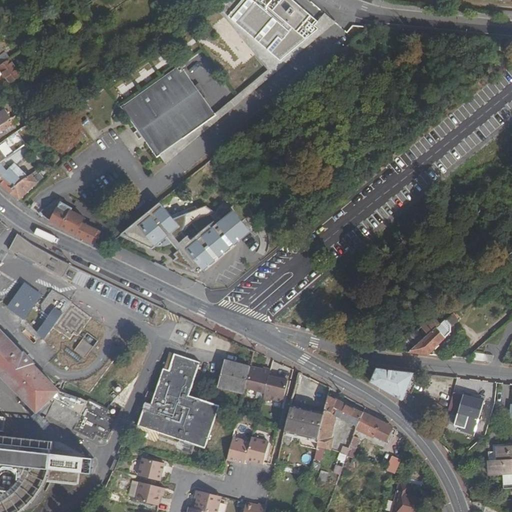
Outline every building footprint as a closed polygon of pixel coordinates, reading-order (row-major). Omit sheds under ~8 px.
[(229,0),(219,8),(279,61),(319,27),(313,22),(317,18),(295,0),(229,0)] [(22,6),(19,1),(17,2),(6,10),(9,15),(22,6)] [(367,38),(362,33),(337,55),(345,64),(362,50),(360,48),(365,44),(367,38)] [(0,56),(0,64),(10,58),(6,52),(0,56)] [(0,76),(4,74),(10,82),(21,74),(10,58),(0,64),(0,76)] [(122,105),(158,156),(217,116),(182,66),(127,104),(126,102),(122,105)] [(82,127),(83,128),(98,117),(87,102),(71,113),(82,127)] [(17,114),(20,118),(26,114),(23,109),(20,111),(17,114)] [(0,143),(4,140),(0,134),(0,133),(13,124),(13,123),(20,118),(17,114),(0,125),(0,143)] [(82,137),(87,133),(83,128),(82,127),(77,130),(82,137)] [(0,162),(15,151),(11,146),(9,147),(4,140),(0,143),(0,162)] [(0,180),(12,192),(29,175),(22,168),(26,164),(22,160),(33,151),(28,143),(24,145),(15,151),(0,162),(0,180)] [(12,192),(20,199),(38,181),(36,178),(33,174),(29,175),(12,192)] [(67,228),(96,242),(101,231),(83,220),(87,213),(73,205),(74,203),(64,198),(52,220),(67,228)] [(161,202),(121,235),(153,249),(154,248),(157,248),(160,247),(163,245),(167,243),(169,240),(175,248),(171,252),(174,255),(170,258),(202,272),(207,267),(209,269),(253,231),(244,220),(253,212),(242,198),(216,219),(212,213),(215,211),(206,205),(197,209),(196,206),(172,215),(161,202)] [(30,246),(18,236),(10,250),(34,264),(36,262),(85,290),(92,277),(43,253),(30,246)] [(24,321),(42,296),(32,291),(30,293),(25,289),(12,307),(18,311),(17,312),(24,321)] [(78,336),(91,318),(72,305),(71,304),(66,298),(54,291),(43,305),(44,313),(45,314),(42,319),(47,323),(37,335),(44,341),(53,329),(61,335),(62,334),(70,340),(74,335),(76,337),(78,336)] [(407,307),(414,316),(421,310),(423,312),(427,310),(425,306),(427,305),(425,301),(423,303),(418,298),(407,307)] [(428,322),(397,349),(412,350),(447,320),(455,313),(450,307),(446,311),(444,310),(437,316),(436,315),(428,322)] [(94,339),(103,326),(93,319),(84,331),(94,339)] [(412,350),(431,353),(453,332),(452,325),(447,320),(412,350)] [(186,350),(197,327),(184,321),(184,328),(175,345),(186,350)] [(0,511),(26,511),(31,509),(39,501),(46,491),(51,481),(53,475),(56,464),(58,453),(58,448),(0,442),(0,374),(39,414),(48,419),(47,422),(65,431),(66,428),(93,441),(96,437),(106,442),(116,422),(106,417),(109,412),(89,402),(86,408),(58,395),(59,392),(34,366),(35,364),(25,355),(24,356),(0,330),(0,511)] [(86,361),(95,349),(84,341),(75,353),(86,361)] [(476,352),(475,358),(493,360),(494,354),(476,352)] [(172,356),(170,355),(167,354),(161,374),(166,375),(172,356)] [(198,364),(172,356),(166,375),(161,374),(154,395),(151,407),(145,405),(137,428),(205,450),(218,408),(188,398),(198,364)] [(246,390),(251,370),(251,369),(227,362),(220,388),(244,394),(246,390)] [(371,384),(403,402),(415,374),(376,369),(371,384)] [(269,378),(270,372),(264,370),(263,373),(251,370),(246,390),(257,393),(265,395),(269,378)] [(283,404),(288,383),(269,378),(265,395),(263,401),(270,403),(271,401),(283,404)] [(133,427),(134,428),(137,428),(145,405),(150,394),(146,393),(133,427)] [(263,401),(265,395),(257,393),(256,400),(263,401)] [(154,395),(150,394),(145,405),(151,407),(154,395)] [(351,423),(358,426),(363,414),(329,397),(325,414),(319,442),(317,450),(330,452),(332,441),(330,440),(335,418),(350,424),(351,423)] [(485,403),(471,400),(464,398),(459,416),(480,421),(485,403)] [(291,406),(285,432),(319,442),(325,414),(314,411),(314,408),(300,404),(299,408),(291,406)] [(387,442),(392,427),(377,421),(363,414),(358,426),(358,428),(363,431),(362,433),(374,439),(375,437),(387,442)] [(0,442),(58,448),(59,440),(0,433),(0,442)] [(360,440),(354,438),(351,446),(357,449),(360,440)] [(232,440),(227,462),(244,466),(246,462),(250,445),(232,440)] [(251,441),(250,445),(246,462),(263,467),(268,445),(251,441)] [(339,465),(344,466),(351,446),(340,442),(339,448),(344,449),(339,465)] [(509,445),(501,445),(501,449),(498,449),(499,466),(494,466),(495,475),(511,474),(511,447),(509,448),(509,445)] [(53,475),(51,481),(82,484),(83,472),(84,456),(58,453),(56,464),(53,475)] [(84,456),(83,472),(93,473),(95,456),(84,456)] [(396,472),(400,461),(393,458),(389,469),(396,472)] [(142,460),(137,478),(160,484),(164,466),(142,460)] [(329,481),(331,472),(323,469),(321,479),(329,481)] [(394,511),(414,511),(418,498),(408,495),(410,486),(399,483),(392,511),(394,511)] [(160,498),(162,490),(140,485),(135,502),(158,508),(160,498)] [(207,511),(218,511),(222,497),(201,491),(199,499),(196,509),(207,511)] [(264,511),(266,506),(258,504),(257,506),(246,503),(244,511),(264,511)]
